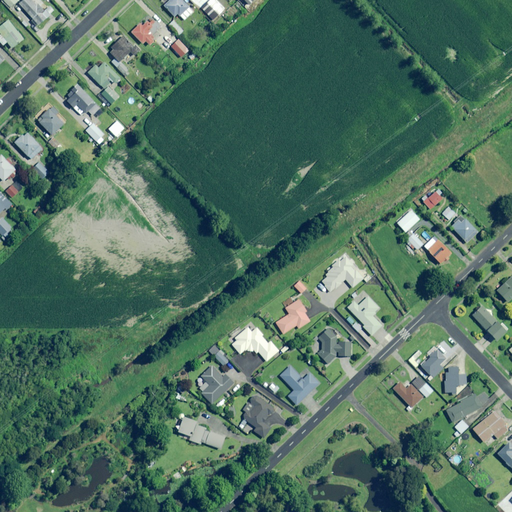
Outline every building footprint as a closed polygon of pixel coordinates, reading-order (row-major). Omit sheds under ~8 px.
[(37,4),(32,0),(23,0),(19,4),(33,20),(31,21),(37,27),(51,14),(39,2),(37,4)] [(161,0),(161,1),(165,5),(164,6),(174,17),(177,13),(185,21),(194,11),(183,0),(182,0),(161,0)] [(223,9),(214,0),(209,0),(201,8),(213,20),(223,9)] [(0,26),(0,42),(3,46),(7,42),(12,49),(24,38),(7,20),(0,26)] [(149,46),(156,39),(149,32),(153,28),(146,21),(142,25),(139,23),(130,33),(142,45),(145,42),(149,46)] [(184,31),(173,21),(169,25),(179,35),(184,31)] [(132,45),(123,36),(111,47),(113,50),(110,53),(115,58),(111,62),(125,77),(130,72),(120,62),(131,52),(134,56),(140,50),(134,44),(132,45)] [(189,50),(179,39),(171,47),(181,57),(189,50)] [(87,73),(103,88),(111,80),(114,83),(119,77),(104,63),(98,69),(95,65),(87,73)] [(100,108),(77,85),(71,90),(72,91),(68,95),(70,98),(67,101),(74,108),(77,105),(86,114),(88,111),(92,115),(100,108)] [(108,87),(98,97),(106,105),(108,102),(110,104),(118,97),(108,87)] [(52,136),(64,124),(56,116),(59,113),(52,106),(37,120),(52,136)] [(104,134),(93,123),(86,131),(97,142),(98,141),(104,134)] [(42,149),(27,133),(24,137),(22,135),(14,143),(31,160),(42,149)] [(60,144),(53,138),(49,142),(56,149),(60,144)] [(0,156),(0,178),(3,181),(9,175),(13,179),(18,173),(1,155),(0,156)] [(50,173),(39,163),(32,170),(43,180),(50,173)] [(21,188),(15,182),(5,192),(11,198),(21,188)] [(430,210),(442,199),(439,197),(442,194),(438,189),(428,199),(425,196),(421,200),(430,210)] [(0,213),(5,209),(7,211),(13,205),(0,191),(0,213)] [(455,214),(448,207),(442,214),(449,220),(455,214)] [(419,220),(411,210),(397,223),(405,233),(419,220)] [(0,216),(0,231),(3,235),(11,228),(0,216)] [(478,233),(465,219),(461,223),(458,220),(451,226),(466,243),(471,238),(478,233)] [(423,244),(410,231),(402,238),(412,249),(414,247),(417,250),(423,244)] [(432,240),(433,238),(432,237),(432,236),(431,235),(430,234),(429,234),(427,234),(426,235),(425,236),(424,237),(424,238),(424,239),(425,241),(426,242),(427,242),(428,242),(429,242),(431,242),(432,241),(432,240)] [(452,254),(439,239),(427,250),(440,264),(452,254)] [(429,254),(423,249),(420,252),(426,258),(429,254)] [(317,286),(324,293),(327,290),(329,292),(330,291),(331,292),(334,289),(335,289),(345,280),(353,288),(363,279),(366,283),(371,278),(363,269),(361,271),(355,265),(353,263),(344,254),(331,266),(333,268),(325,275),(327,277),(317,286)] [(511,297),(511,276),(496,291),(507,302),(511,297)] [(307,288),(299,281),(294,286),(301,294),(307,288)] [(380,309),(363,291),(358,296),(355,293),(352,296),(356,300),(347,308),(364,325),(363,327),(372,336),(382,326),(373,316),(380,309)] [(306,311),(299,300),(285,308),(289,314),(276,323),(283,334),(296,326),(299,329),(310,322),(304,313),(306,311)] [(496,341),(509,329),(502,323),(500,325),(482,306),(472,315),(496,341)] [(355,321),(350,316),(345,321),(351,326),(355,321)] [(362,328),(356,322),(352,326),(358,332),(362,328)] [(244,351),(255,351),(257,354),(258,352),(266,362),(279,351),(271,341),(268,344),(262,336),(263,335),(257,328),(252,332),(248,328),(235,338),(237,341),(232,345),(240,355),(244,351)] [(336,336),(328,328),(318,338),(322,342),(322,350),(317,354),(328,365),(337,356),(338,356),(350,357),(350,342),(336,342),(336,336)] [(217,352),(212,347),(208,350),(213,356),(217,352)] [(430,358),(421,366),(430,376),(431,375),(434,378),(443,369),(439,365),(446,359),(437,349),(429,357),(430,358)] [(228,361),(219,352),(214,357),(224,366),(228,361)] [(419,366),(412,359),(408,362),(415,369),(419,366)] [(222,377),(211,366),(201,377),(206,382),(199,389),(202,392),(201,393),(212,405),(234,383),(225,375),(222,377)] [(303,380),(290,366),(279,376),(294,391),(287,397),(296,406),(319,383),(310,373),(303,380)] [(444,381),(445,393),(451,393),(451,395),(456,394),(455,386),(466,385),(465,375),(460,375),(459,367),(448,368),(448,373),(445,373),(446,381),(444,381)] [(434,392),(419,376),(412,383),(426,398),(434,392)] [(406,388),(400,382),(392,389),(409,406),(406,409),(408,411),(423,397),(410,384),(406,388)] [(279,388),(273,383),(269,388),(275,393),(279,388)] [(246,413),(242,418),(243,419),(238,426),(243,429),(248,422),(256,428),(254,431),(263,438),(271,428),(263,422),(269,415),(271,416),(276,410),(254,394),(242,410),(246,413)] [(481,408),(473,395),(445,410),(453,424),(464,417),(481,408)] [(226,402),(223,399),(215,405),(218,409),(226,402)] [(509,429),(495,411),(472,429),(483,442),(493,434),(497,439),(509,429)] [(197,422),(183,417),(177,432),(191,437),(189,441),(200,444),(201,442),(219,449),(223,436),(204,430),(204,428),(196,425),(197,422)] [(469,427),(462,420),(455,427),(462,434),(469,427)] [(511,442),(510,441),(497,454),(511,469),(511,442)]
